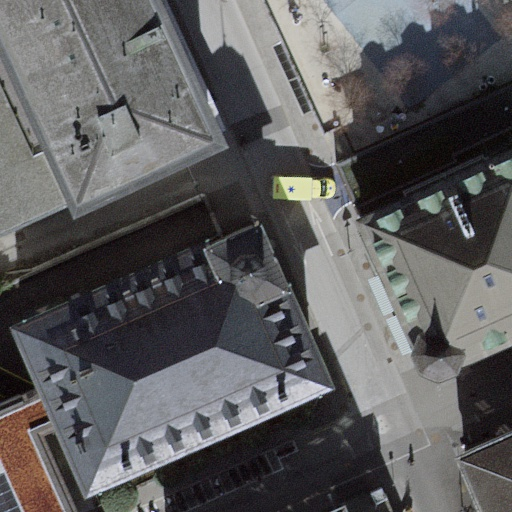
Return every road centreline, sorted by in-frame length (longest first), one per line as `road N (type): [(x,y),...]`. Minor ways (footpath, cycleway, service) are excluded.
road 1 (residential): [(396,435),(206,0)]
road 2 (residential): [(396,435),(219,511)]
road 3 (residential): [(511,384),(396,435)]
